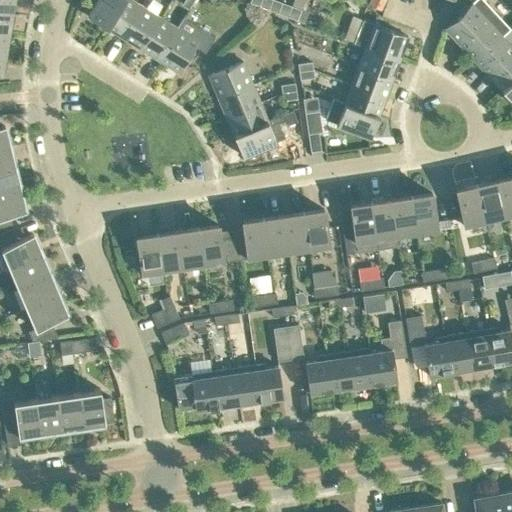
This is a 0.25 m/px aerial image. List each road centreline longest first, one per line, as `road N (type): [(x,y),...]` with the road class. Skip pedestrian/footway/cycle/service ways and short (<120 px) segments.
road 1 (unclassified): [(511,403),(157,458)]
road 2 (unclassified): [(161,497),(511,443)]
road 3 (residential): [(77,223),(113,205),(413,159)]
road 4 (residential): [(77,223),(143,375),(157,458)]
road 5 (residential): [(51,44),(50,129),(77,223)]
road 6 (residential): [(491,145),(464,98),(420,81),(410,118),(413,159)]
road 7 (unclassified): [(157,458),(0,480)]
